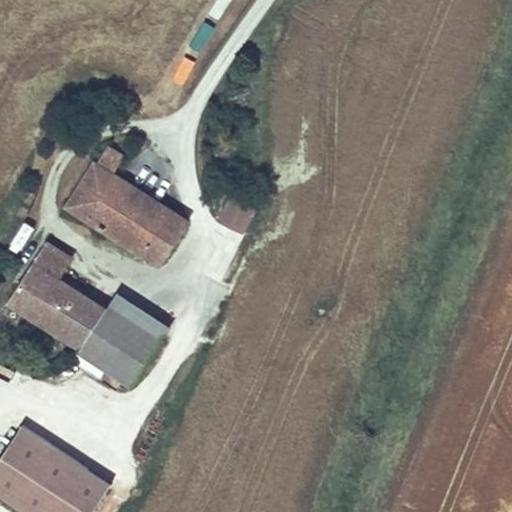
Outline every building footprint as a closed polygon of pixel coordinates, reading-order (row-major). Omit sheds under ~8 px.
[(95,163),(68,204),(162,263),(188,222),(111,173),(121,156),(106,147),(95,163)] [(234,213),(226,209),(222,217),(230,221),(234,213)] [(8,300),(31,315),(55,330),(80,345),(82,347),(106,309),(81,293),(81,292),(57,277),(70,256),(46,241),(8,300)] [(80,345),(77,350),(106,369),(133,386),(164,339),(109,304),(106,309),(82,347),(80,345)] [(100,378),(106,369),(77,350),(72,358),(100,378)] [(93,511),(112,483),(22,425),(0,458),(0,494),(27,511),(93,511)]
